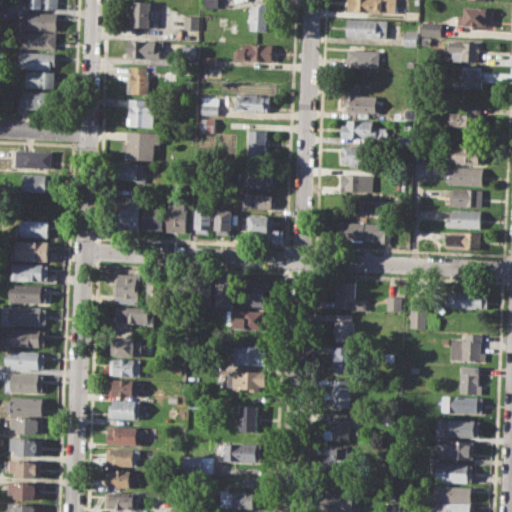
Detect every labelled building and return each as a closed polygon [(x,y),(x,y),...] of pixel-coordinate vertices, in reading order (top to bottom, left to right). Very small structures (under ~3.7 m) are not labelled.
[(31,0),(58,0),(58,8),(31,7),(31,0)] [(134,0),(151,0),(151,26),(134,25),(134,0)] [(347,0),(398,0),(398,12),(347,9),(347,0)] [(253,4),(271,4),(270,30),(252,30),(253,4)] [(464,6),(492,7),(492,25),(458,24),(459,14),(464,14),(464,6)] [(29,11),(58,12),(57,29),(29,28),(29,11)] [(186,14),(200,15),(199,29),(186,28),(186,14)] [(347,18),(388,19),(387,36),(347,35),(347,18)] [(422,21),(442,22),(441,35),(421,34),(422,21)] [(23,31),(57,32),(56,49),(22,48),(23,31)] [(404,32),(417,32),(417,45),(404,45),(404,32)] [(129,38),(157,39),(157,46),(162,47),(162,57),(133,56),(133,51),(128,51),(129,38)] [(448,40),(480,41),(479,62),(453,61),(453,50),(448,50),(448,40)] [(244,42),(273,43),(273,60),(234,59),(234,52),(239,53),(239,46),(244,46),(244,42)] [(348,47),(380,49),(379,67),(351,66),(351,60),(348,60),(348,47)] [(20,51),(56,52),(56,65),(51,65),(51,69),(27,68),(28,61),(20,61),(20,51)] [(131,65),(150,66),(149,93),(126,92),(127,72),(131,72),(131,65)] [(460,67),(479,68),(479,77),(484,77),(484,88),(453,87),(454,74),(460,74),(460,67)] [(28,71),(56,72),(56,88),(28,87),(28,71)] [(344,82),(360,83),(360,94),(378,95),(377,105),(382,105),(381,113),(346,111),(346,105),(343,105),(344,82)] [(26,91),(58,92),(58,110),(20,108),(20,95),(26,96),(26,91)] [(239,96),(245,96),(245,91),(260,91),(260,95),(271,95),(271,105),(268,105),(268,110),(239,109),(239,96)] [(129,98),(154,99),(153,126),(129,125),(129,98)] [(202,101),(219,102),(218,114),(201,113),(202,101)] [(467,103),(482,104),(482,113),(490,114),(489,127),(447,125),(447,112),(466,113),(467,103)] [(201,117),(216,118),(216,135),(200,134),(201,117)] [(348,118),(373,120),(373,126),(388,127),(387,139),(342,136),(343,123),(347,123),(348,118)] [(251,129),(268,130),(267,155),(250,154),(251,129)] [(127,130),(162,132),(161,145),(155,144),(155,160),(126,158),(127,130)] [(397,136),(414,137),(413,146),(397,144),(397,136)] [(458,142),(486,143),(485,163),(457,161),(457,158),(453,158),(453,146),(457,147),(458,142)] [(344,144),(376,146),(375,163),(343,162),(344,144)] [(17,150),(52,151),(52,167),(16,165),(17,150)] [(114,161),(148,163),(147,183),(135,183),(135,179),(113,178),(114,161)] [(455,165),(485,166),(484,184),(449,182),(450,173),(455,173),(455,165)] [(246,168),(277,169),(276,184),(262,184),(262,187),(252,186),(252,183),(245,183),(246,168)] [(24,173),(48,174),(47,192),(23,191),(24,173)] [(342,173),(375,174),(374,191),(341,190),(342,173)] [(454,186),(484,187),(484,206),(450,204),(451,195),(454,195),(454,186)] [(245,192),(273,193),(272,207),(244,206),(245,192)] [(128,196),(143,197),(140,229),(122,228),(124,204),(127,205),(128,196)] [(169,201),(188,203),(186,231),(167,230),(169,201)] [(145,206),(165,207),(164,230),(144,229),(145,206)] [(195,208),(213,208),(212,233),(194,233),(195,208)] [(453,208),(483,209),(482,228),(447,226),(448,215),(453,215),(453,208)] [(217,209),(232,210),(231,234),(216,233),(217,209)] [(249,215),(273,216),(273,230),(285,231),(284,242),(264,241),(265,235),(248,234),(249,215)] [(22,219),(50,220),(49,237),(21,236),(22,219)] [(341,221),(392,223),(391,243),(379,242),(380,238),(340,237),(341,221)] [(449,230),(482,232),(482,248),(448,247),(449,230)] [(12,240),(49,241),(48,260),(11,259),(12,240)] [(12,262),(49,264),(48,280),(12,278),(12,262)] [(115,272),(141,273),(140,303),(114,302),(115,272)] [(148,278),(168,278),(167,304),(147,303),(148,278)] [(170,278),(191,279),(190,305),(169,304),(170,278)] [(247,278),(267,279),(266,305),(246,304),(247,278)] [(193,279),(212,280),(211,305),(192,304),(193,279)] [(334,280),(356,281),(355,298),(366,298),(366,309),(333,307),(334,280)] [(216,282),(234,282),(233,305),(215,305),(216,282)] [(11,284),(48,285),(47,302),(10,301),(11,284)] [(448,288),(489,291),(488,309),(447,306),(448,288)] [(411,294),(427,295),(426,327),(410,326),(411,294)] [(387,295),(402,295),(401,310),(387,309),(387,295)] [(10,306),(48,307),(47,323),(10,322),(10,306)] [(117,307),(145,308),(145,324),(116,323),(117,307)] [(227,309),(266,310),(266,328),(234,326),(234,323),(227,322),(227,309)] [(335,313),(354,314),(353,341),(334,340),(335,313)] [(15,326),(46,328),(45,347),(14,345),(15,341),(10,340),(10,331),(15,331),(15,326)] [(465,332),(482,333),(482,351),(486,351),(485,360),(450,359),(451,338),(464,339),(465,332)] [(111,337),(144,339),(143,356),(110,355),(111,337)] [(235,343),(270,344),(269,363),(234,362),(235,343)] [(334,345),(353,346),(352,373),(333,372),(334,345)] [(13,350),(46,351),(45,369),(13,368),(13,363),(7,363),(7,353),(13,354),(13,350)] [(110,358),(142,359),(142,376),(109,375),(110,358)] [(460,365),(480,366),(478,393),(459,392),(460,365)] [(228,370),(266,371),(265,390),(228,389),(228,370)] [(12,371),(45,373),(44,394),(13,392),(13,387),(8,386),(8,378),(12,378),(12,371)] [(110,379),(139,380),(138,397),(110,395),(110,379)] [(332,379),(351,380),(350,405),(331,405),(332,379)] [(443,394),(484,397),(483,413),(442,410),(443,394)] [(7,396),(44,398),(43,414),(6,413),(7,396)] [(113,399),(141,400),(140,418),(108,417),(108,403),(113,404),(113,399)] [(241,404),(260,405),(259,431),(240,430),(241,404)] [(331,410),(347,411),(347,417),(351,418),(350,440),(322,439),(323,428),(330,428),(331,410)] [(13,416),(44,417),(44,434),(17,433),(18,428),(13,428),(13,416)] [(440,417),(481,419),(480,436),(445,435),(445,423),(439,423),(440,417)] [(108,425),(141,427),(140,445),(107,443),(108,425)] [(12,436),(43,437),(42,454),(17,453),(17,450),(11,450),(12,436)] [(446,439),(475,441),(474,458),(445,456),(446,439)] [(226,442),(265,444),(264,462),(222,460),(222,453),(225,453),(226,442)] [(329,446),(349,447),(347,478),(327,477),(329,446)] [(107,448),(138,449),(137,465),(106,464),(107,448)] [(185,455),(215,457),(214,472),(184,470),(185,455)] [(10,459),(42,461),(41,478),(16,476),(16,471),(10,471),(10,459)] [(437,460),(474,463),(473,482),(441,480),(441,476),(436,475),(437,460)] [(106,469),(132,470),(131,487),(105,486),(106,469)] [(242,476),(262,477),(262,484),(242,484),(242,476)] [(10,480),(41,482),(40,499),(14,497),(15,491),(9,491),(10,480)] [(435,484),(474,487),(473,500),(435,498),(435,484)] [(228,490),(260,491),(259,506),(228,505),(228,490)] [(106,491),(134,493),(134,508),(105,507),(106,491)] [(323,491),(355,492),(354,511),(322,510),(323,491)] [(435,511),(436,501),(472,503),(471,511),(435,511)] [(9,511),(10,502),(40,504),(39,511),(9,511)]
